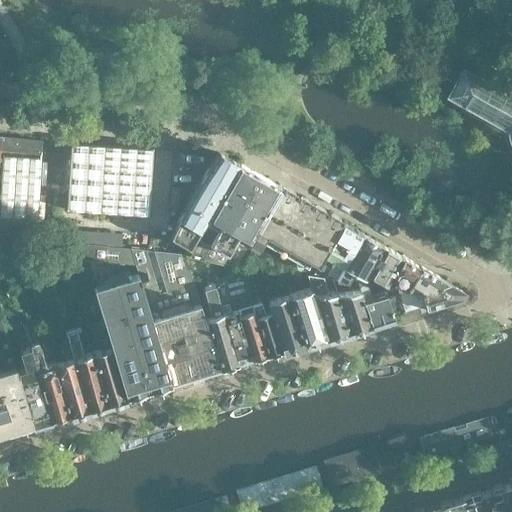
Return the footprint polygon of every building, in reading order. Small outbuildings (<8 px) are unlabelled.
[(511,95),(462,68),(446,96),(507,130),(507,133),(508,136),(509,139),(509,141),(511,144),(511,146),(511,95)] [(40,153),(41,141),(1,137),(0,145),(0,149),(40,154),(40,153)] [(148,214),(152,148),(70,143),(66,209),(148,214)] [(191,248),(240,163),(239,165),(237,164),(238,163),(219,151),(213,160),(207,169),(198,183),(192,192),(184,206),(179,216),(174,226),(170,236),(189,248),(189,247),(191,248)] [(0,219),(36,223),(41,163),(3,160),(0,195),(0,219)] [(219,248),(260,175),(240,163),(191,248),(187,254),(186,258),(211,262),(219,248)] [(239,259),(256,230),(281,186),(260,175),(219,248),(239,259)] [(318,264),(342,221),(341,221),(340,221),(327,213),(325,212),(312,205),(312,204),(310,203),(310,204),(297,196),(295,195),(282,187),(281,186),(256,230),(318,264)] [(335,278),(361,232),(342,221),(318,264),(311,275),(317,276),(332,278),(335,278)] [(360,282),(382,244),(361,232),(335,278),(342,279),(358,281),(360,282)] [(109,263),(104,247),(79,244),(84,260),(109,263)] [(390,276),(402,256),(382,244),(360,282),(385,285),(390,276)] [(135,267),(131,251),(104,247),(109,263),(135,267)] [(25,266),(21,251),(2,257),(6,268),(7,272),(25,266)] [(191,274),(186,258),(131,251),(135,267),(191,274)] [(406,288),(419,266),(402,256),(390,276),(395,279),(391,286),(406,288)] [(446,281),(440,277),(419,265),(419,266),(406,288),(421,290),(446,281)] [(219,368),(204,318),(194,282),(156,294),(149,272),(138,276),(170,383),(219,368)] [(170,383),(138,276),(137,273),(92,287),(105,328),(125,396),(170,383)] [(348,330),(337,293),(321,291),(317,276),(311,275),(307,275),(312,290),(326,336),(348,330)] [(370,323),(361,291),(344,289),(342,279),(335,278),(332,278),(337,293),(348,330),(370,323)] [(385,285),(360,282),(358,281),(361,291),(370,323),(393,316),(425,306),(421,290),(406,288),(391,286),(385,285)] [(461,295),(464,291),(446,281),(421,290),(425,306),(461,295)] [(237,363),(219,304),(214,287),(204,290),(212,316),(204,318),(219,368),(237,363)] [(326,336),(312,290),(290,297),(304,343),(326,336)] [(304,343),(290,297),(267,303),(269,308),(281,349),(304,343)] [(252,358),(239,317),(236,308),(231,310),(228,301),(219,304),(237,363),(252,358)] [(281,349),(269,308),(261,310),(259,301),(251,303),(266,354),(281,349)] [(266,354),(251,303),(244,306),(246,315),(239,317),(252,358),(266,354)] [(0,434),(33,424),(17,374),(0,316),(0,434)] [(125,396),(105,328),(96,330),(101,348),(92,351),(107,402),(125,396)] [(30,350),(27,338),(24,331),(13,334),(24,372),(17,374),(33,424),(51,419),(30,350)] [(107,402),(92,351),(82,354),(77,336),(68,339),(89,407),(107,402)] [(89,407),(68,339),(58,341),(64,360),(54,363),(70,413),(89,407)] [(70,413),(54,363),(45,365),(39,347),(33,349),(30,350),(51,419),(70,413)] [(417,437),(423,459),(496,436),(489,415),(417,437)] [(322,458),(332,491),(415,465),(405,433),(322,458)] [(253,511),(322,491),(315,468),(234,493),(240,511),(253,511)] [(510,482),(433,505),(434,511),(511,511),(511,484),(511,480),(510,481),(510,482)] [(168,511),(231,511),(226,495),(168,511)]
